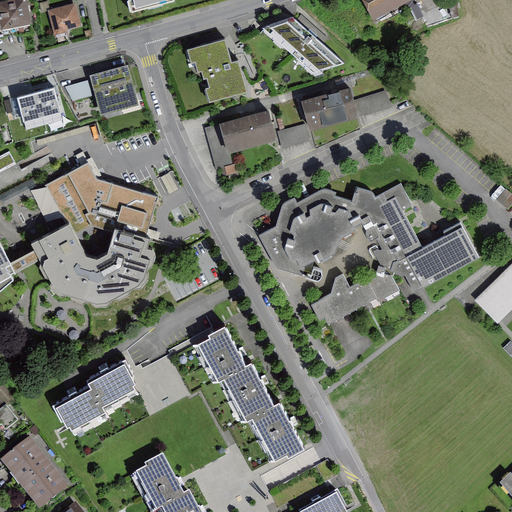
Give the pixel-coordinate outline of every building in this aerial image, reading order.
[(25,0),(19,0),(0,3),(0,25),(1,32),(30,26),(25,0)] [(127,0),(130,10),(168,0),(127,0)] [(367,0),(374,14),(400,0),(367,0)] [(455,0),(447,0),(452,17),(459,15),(455,0)] [(75,3),(49,12),(56,34),(82,26),(75,3)] [(263,28),(313,74),(343,65),(292,19),(263,28)] [(224,41),(186,51),(192,76),(201,74),(209,105),(247,94),(239,62),(230,65),(224,41)] [(127,67),(108,72),(119,112),(137,107),(127,67)] [(100,117),(119,112),(108,72),(90,77),(100,117)] [(70,99),(92,96),(89,80),(68,83),(70,99)] [(54,86),(30,93),(39,125),(63,118),(54,86)] [(350,88),(303,101),(311,130),(358,117),(350,88)] [(268,111),(220,123),(228,152),(275,140),(268,111)] [(283,146),(311,139),(306,122),(278,130),(283,146)] [(10,153),(0,158),(0,172),(16,164),(10,153)] [(88,162),(44,186),(66,225),(69,231),(72,237),(91,226),(85,216),(89,213),(116,220),(114,227),(145,237),(148,228),(158,197),(152,195),(150,188),(141,192),(97,179),(88,162)] [(168,193),(179,188),(171,171),(160,176),(168,193)] [(394,260),(393,261),(391,270),(405,274),(414,291),(479,256),(460,221),(444,231),(446,234),(422,247),(403,209),(412,205),(401,183),(375,196),(374,194),(373,193),(373,192),(372,191),(370,190),(356,186),(352,200),(331,194),(332,190),(326,188),(325,188),(324,188),(323,188),(322,188),(294,204),(291,198),(285,201),(284,202),(283,203),(282,204),(282,205),(276,225),(259,234),(275,264),(276,266),(277,267),(279,267),(280,268),(303,275),(307,261),(303,255),(307,253),(308,254),(310,253),(310,254),(311,255),(312,256),(313,256),(314,256),(315,256),(316,255),(317,255),(321,262),(332,257),(331,254),(335,252),(338,243),(339,241),(340,239),(341,238),(342,237),(343,236),(344,236),(345,235),(354,230),(355,230),(355,229),(355,228),(355,227),(353,222),(354,222),(355,223),(354,221),(360,218),(366,229),(366,230),(366,233),(366,234),(370,242),(385,233),(387,237),(386,237),(387,241),(389,240),(393,247),(391,248),(393,252),(395,251),(399,259),(395,261),(395,260),(394,260)] [(511,193),(506,188),(496,199),(508,209),(511,203),(511,193)] [(66,225),(5,254),(8,261),(69,231),(66,225)] [(64,239),(35,253),(40,261),(37,266),(49,288),(61,299),(94,309),(110,307),(140,289),(150,279),(153,269),(156,256),(147,246),(150,238),(145,237),(114,227),(107,251),(114,254),(112,263),(102,268),(93,269),(83,267),(75,260),(64,239)] [(0,292),(13,281),(10,275),(14,272),(8,261),(5,254),(0,245),(0,292)] [(511,312),(511,262),(475,300),(500,325),(511,312)] [(385,267),(384,267),(379,265),(375,277),(367,281),(376,297),(378,302),(379,301),(378,299),(398,289),(399,291),(400,290),(393,277),(392,276),(391,275),(384,273),(386,269),(386,268),(385,268),(385,267)] [(376,297),(367,281),(364,283),(362,280),(350,286),(343,273),(336,277),(335,278),(331,293),(311,303),(320,319),(325,316),(329,324),(330,324),(329,322),(376,297)] [(217,379),(224,375),(245,364),(223,323),(195,338),(217,379)] [(511,341),(503,348),(511,357),(511,341)] [(88,379),(92,386),(101,404),(137,386),(124,361),(88,379)] [(247,418),(251,415),(273,404),(251,361),(245,364),(224,375),(247,418)] [(105,412),(101,404),(92,386),(54,405),(68,432),(105,412)] [(278,401),(273,404),(251,415),(276,462),(304,448),(278,401)] [(0,426),(3,424),(6,428),(19,419),(9,405),(0,411),(0,426)] [(5,457),(15,470),(39,451),(30,438),(5,457)] [(15,470),(25,482),(49,463),(39,451),(15,470)] [(155,511),(161,508),(183,496),(162,456),(134,471),(155,511)] [(25,482),(34,494),(59,476),(49,463),(25,482)] [(34,494),(44,507),(68,488),(59,476),(34,494)] [(511,477),(501,488),(511,499),(511,477)] [(198,511),(189,493),(183,496),(161,508),(163,511),(198,511)] [(298,511),(345,511),(337,494),(298,511)]
